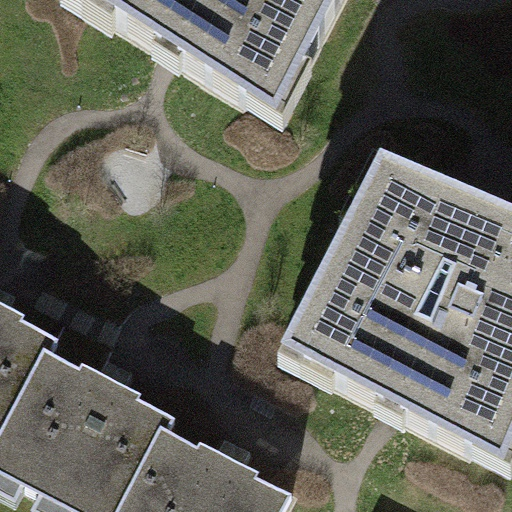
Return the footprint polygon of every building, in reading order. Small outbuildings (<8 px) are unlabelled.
[(346,0),(67,0),(66,2),(275,136),(346,0)] [(511,466),(511,234),(383,178),(284,368),(504,485),(511,466)] [(0,446),(46,354),(61,349),(0,315),(0,446)] [(121,511),(162,436),(176,423),(46,354),(0,446),(0,481),(63,511),(121,511)] [(288,511),(295,501),(162,436),(121,511),(288,511)]
